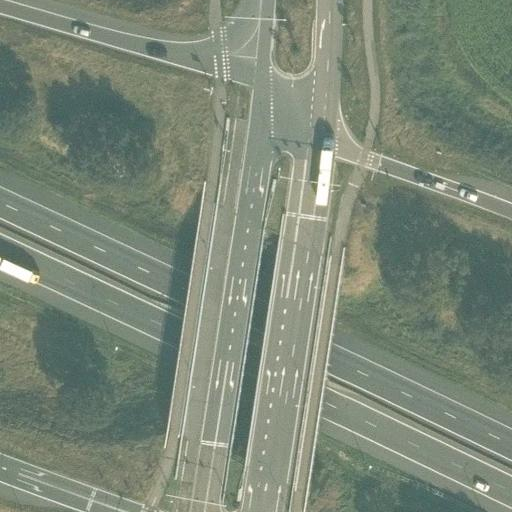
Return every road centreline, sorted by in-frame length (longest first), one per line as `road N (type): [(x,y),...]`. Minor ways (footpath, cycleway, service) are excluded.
road 1 (motorway): [(0,256),(511,499)]
road 2 (motorway): [(511,440),(0,197)]
road 3 (primary): [(253,141),(197,511)]
road 4 (primary): [(268,511),(322,141)]
road 5 (motorway): [(261,77),(0,5)]
road 6 (motorway): [(511,212),(322,141)]
road 7 (primary): [(322,141),(329,0)]
road 8 (motorway): [(0,466),(125,511)]
